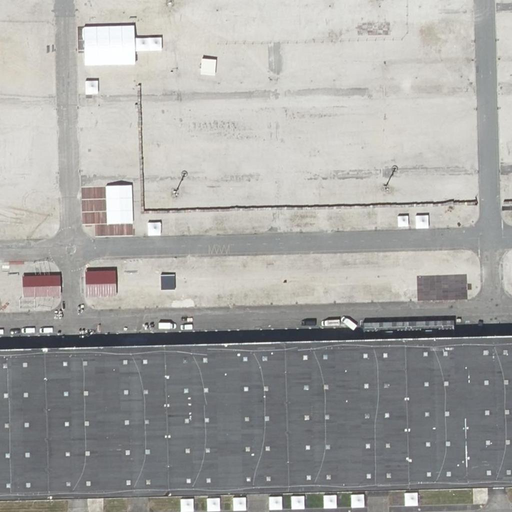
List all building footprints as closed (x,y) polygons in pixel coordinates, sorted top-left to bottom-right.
[(137,0),(124,0),(124,8),(138,8),(137,0)] [(35,2),(35,17),(48,16),(48,2),(35,2)] [(11,23),(1,23),(1,34),(12,34),(11,23)] [(167,45),(163,45),(163,53),(205,53),(205,30),(167,30),(167,45)] [(36,40),(36,53),(49,54),(49,40),(36,40)] [(97,85),(123,85),(124,59),(136,59),(136,71),(149,71),(149,46),(97,46),(97,85)] [(3,55),(3,70),(29,71),(29,56),(3,55)] [(28,80),(2,80),(2,95),(28,95),(28,80)] [(17,143),(32,143),(32,118),(17,118),(17,143)] [(34,160),(34,173),(48,173),(48,160),(34,160)] [(47,187),(22,187),(21,235),(46,235),(46,218),(47,218),(47,187)] [(186,205),(177,205),(177,231),(186,231),(186,205)] [(511,247),(503,247),(503,297),(511,297),(511,247)] [(371,267),(372,253),(361,253),(360,267),(371,267)] [(346,273),(345,258),(333,259),(333,274),(346,273)] [(98,309),(112,309),(113,259),(99,259),(98,309)] [(163,262),(136,262),(135,284),(162,285),(163,262)] [(21,299),(22,273),(8,273),(9,264),(0,264),(0,279),(9,280),(8,299),(21,299)] [(400,278),(374,277),(374,293),(399,294),(400,278)] [(373,296),(372,282),(360,283),(360,296),(373,296)] [(302,290),(302,304),(315,304),(315,290),(302,290)] [(0,498),(78,497),(138,495),(259,492),(378,489),(498,485),(511,485),(511,334),(495,335),(76,347),(0,348),(0,498)]
